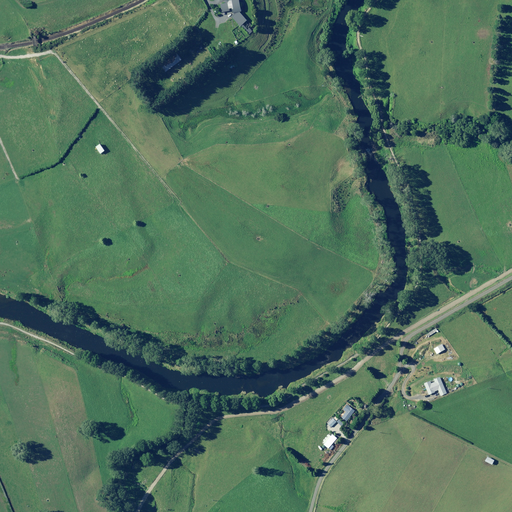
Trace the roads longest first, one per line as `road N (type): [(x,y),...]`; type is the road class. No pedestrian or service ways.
road 1 (track): [(0,56),(56,55),(173,195)]
road 2 (track): [(384,381),(403,331),(511,268)]
